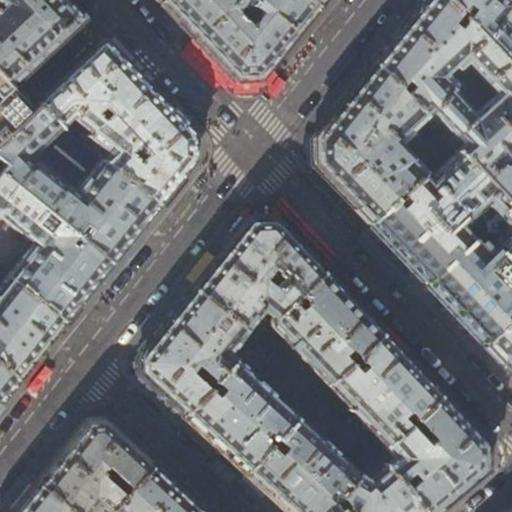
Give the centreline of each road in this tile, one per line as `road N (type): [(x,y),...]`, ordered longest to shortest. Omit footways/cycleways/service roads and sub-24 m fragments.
road 1 (residential): [(251,150),(511,425)]
road 2 (residential): [(80,362),(251,150)]
road 3 (residential): [(243,511),(80,362)]
road 4 (residential): [(112,0),(251,150)]
road 5 (residential): [(251,150),(372,0)]
road 6 (residential): [(0,462),(80,362)]
